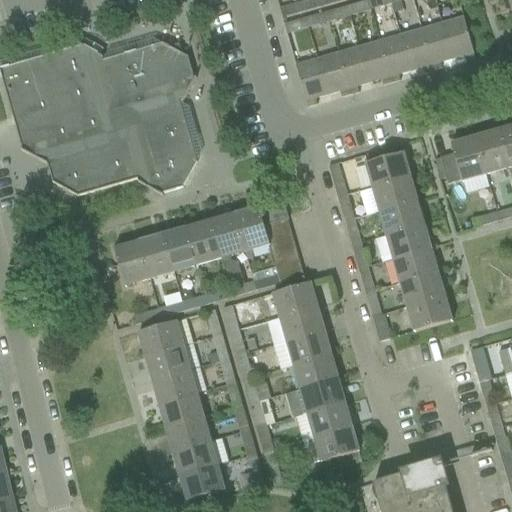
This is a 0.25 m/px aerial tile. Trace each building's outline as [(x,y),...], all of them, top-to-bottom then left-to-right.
[(319,9),(316,0),(308,2),(300,5),(302,13),(319,9)] [(391,5),(389,0),(376,0),(373,1),(375,10),(391,5)] [(365,13),(363,4),(347,9),(349,17),(365,13)] [(302,13),(300,5),(285,9),(287,18),(302,13)] [(349,17),(347,9),(331,13),(334,22),(349,17)] [(324,25),(321,16),(313,19),(305,21),(307,30),(324,25)] [(463,19),(442,25),(452,61),(463,58),(465,64),(475,61),(463,19)] [(307,30),(305,21),(290,25),(292,34),(307,30)] [(452,61),(442,25),(421,31),(433,73),(441,71),(440,65),(452,61)] [(433,73),(421,31),(400,37),(411,73),(422,70),(424,76),(433,73)] [(411,73),(400,37),(379,43),(391,85),(400,83),(398,77),(411,73)] [(391,85),(379,43),(358,49),(369,85),(380,82),(382,88),(391,85)] [(103,59),(78,45),(78,47),(78,48),(0,70),(0,74),(2,81),(1,81),(22,151),(21,151),(21,153),(46,166),(46,165),(52,184),(52,185),(53,185),(77,198),(77,199),(78,199),(78,198),(137,181),(138,183),(137,184),(162,198),(163,197),(162,195),(182,189),(182,190),(183,189),(196,164),(197,164),(197,163),(180,104),(181,104),(182,104),(196,80),(195,79),(193,79),(188,59),(187,58),(180,55),(179,50),(175,48),(170,49),(163,45),(162,44),(162,45),(103,62),(102,60),(103,59)] [(369,85),(358,49),(337,55),(349,97),(359,95),(357,89),(369,85)] [(349,97),(337,55),(316,61),(327,98),(339,94),(341,100),(349,97)] [(327,98),(316,61),(295,67),(308,110),(317,107),(315,101),(327,98)] [(511,170),(511,127),(499,131),(510,171),(511,170)] [(510,171),(499,131),(475,138),(486,178),(510,171)] [(486,178),(475,138),(450,145),(453,155),(440,159),(448,187),(462,183),(462,185),(486,178)] [(365,165),(372,191),(411,179),(404,154),(365,165)] [(344,188),(337,165),(328,167),(335,191),(344,188)] [(418,204),(411,179),(372,191),(379,215),(418,204)] [(425,228),(418,204),(379,215),(386,239),(425,228)] [(349,205),(339,208),(344,225),(354,222),(349,205)] [(260,216),(261,216),(259,208),(233,216),(244,255),(246,255),(247,260),(253,259),(251,253),(269,248),(267,241),(263,229),(260,216)] [(285,209),(261,216),(260,216),(263,229),(287,222),(288,221),(285,209)] [(230,290),(245,285),(239,264),(230,263),(229,259),(244,255),(233,216),(209,223),(221,262),(230,290)] [(491,225),(488,216),(472,221),(475,230),(491,225)] [(291,234),(287,222),(263,229),(267,241),(291,234)] [(358,237),(354,222),(344,225),(348,240),(358,237)] [(221,262),(209,223),(185,230),(197,269),(221,262)] [(432,251),(425,228),(386,239),(393,263),(432,251)] [(197,269),(185,230),(161,237),(173,276),(197,269)] [(294,245),(291,234),(267,241),(269,248),(270,252),(294,245)] [(149,283),(173,276),(161,237),(137,243),(149,283)] [(149,283),(137,243),(113,251),(124,290),(149,283)] [(297,256),(294,245),(270,252),(273,263),(297,256)] [(438,275),(432,251),(393,263),(399,286),(438,275)] [(367,270),(362,253),(353,255),(358,273),(367,270)] [(300,267),(297,256),(273,263),(277,274),(300,267)] [(304,279),(300,267),(277,274),(277,276),(280,286),(304,279)] [(372,284),(367,270),(358,273),(362,287),(372,284)] [(445,299),(438,275),(399,286),(406,310),(445,299)] [(280,286),(277,276),(262,281),(264,290),(280,286)] [(278,321),(318,310),(310,284),(271,296),(278,321)] [(229,290),(232,300),(248,295),(245,285),(230,290),(229,290)] [(232,300),(229,290),(213,295),(216,304),(232,300)] [(198,299),(181,304),(184,314),(200,309),(198,299)] [(452,323),(445,299),(406,310),(413,334),(452,323)] [(376,301),(367,303),(372,320),(381,317),(376,301)] [(184,314),(181,304),(165,309),(168,318),(184,314)] [(230,308),(221,310),(228,334),(237,332),(230,308)] [(325,334),(318,310),(278,321),(285,345),(325,334)] [(214,312),(204,315),(209,332),(218,329),(214,312)] [(133,318),(135,327),(152,323),(149,313),(133,318)] [(390,341),(383,317),(381,317),(372,320),(378,344),(390,341)] [(144,359),(183,348),(176,323),(137,335),(144,359)] [(332,357),(325,334),(285,345),(292,369),(332,357)] [(245,357),(240,341),(231,344),(235,360),(245,357)] [(228,362),(223,346),(214,349),(219,364),(228,362)] [(190,372),(183,348),(144,359),(151,384),(190,372)] [(504,378),(511,375),(511,348),(510,349),(510,350),(497,354),(504,378)] [(249,372),(245,357),(235,360),(240,375),(249,372)] [(292,369),(299,393),(339,381),(332,357),(292,369)] [(480,358),(472,360),(476,376),(484,373),(480,358)] [(232,377),(228,362),(219,364),(223,380),(232,377)] [(197,396),(190,372),(151,384),(158,407),(197,396)] [(346,405),(339,381),(299,393),(306,416),(346,405)] [(254,389),(245,392),(249,407),(258,404),(254,389)] [(494,406),(490,391),(481,393),(485,408),(494,406)] [(237,394),(228,396),(232,412),(242,409),(237,394)] [(204,420),(197,396),(158,407),(165,431),(204,420)] [(263,420),(258,404),(249,407),(254,423),(263,420)] [(313,440),(352,429),(346,405),(306,416),(313,440)] [(499,421),(494,406),(485,408),(489,424),(499,421)] [(246,425),(242,409),(232,412),(237,428),(246,425)] [(211,444),(204,420),(165,431),(172,455),(211,444)] [(360,454),(352,429),(313,440),(303,443),(310,468),(360,454)] [(273,452),(268,436),(259,439),(263,455),(273,452)] [(508,454),(503,438),(494,441),(499,457),(508,454)] [(256,457),(252,441),(242,444),(247,460),(256,457)] [(218,468),(211,444),(172,455),(179,479),(218,468)] [(278,468),(273,452),(263,455),(268,470),(278,468)] [(511,469),(508,454),(499,457),(503,472),(511,469)] [(247,460),(251,475),(261,473),(256,457),(247,460)] [(225,493),(218,468),(179,479),(186,504),(225,493)] [(429,469),(408,475),(372,485),(379,511),(451,511),(445,489),(444,489),(441,480),(432,483),(429,469)] [(0,502),(9,500),(3,475),(0,476),(0,502)] [(0,511),(12,511),(9,500),(0,502),(0,511)]
